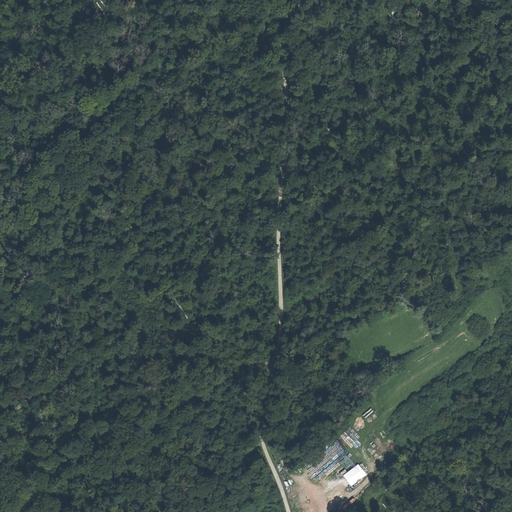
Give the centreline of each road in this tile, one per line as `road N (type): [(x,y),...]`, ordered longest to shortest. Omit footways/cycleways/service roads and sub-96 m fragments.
road 1 (track): [(290,511),(266,445),(264,410),(280,325),(283,37),(303,0)]
road 2 (track): [(0,422),(79,369),(165,405),(187,402),(272,358)]
road 3 (track): [(79,369),(0,273)]
